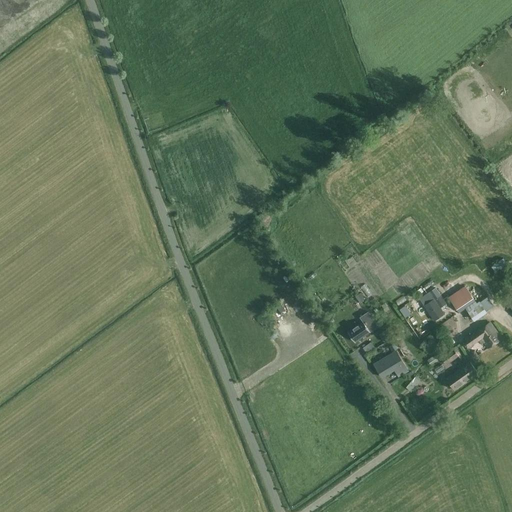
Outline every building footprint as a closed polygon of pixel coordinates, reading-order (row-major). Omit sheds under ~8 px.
[(507,263),(503,258),(491,266),(495,272),(507,263)] [(437,287),(420,299),(435,320),(444,314),(442,310),(446,306),(445,305),(448,303),(437,287)] [(365,300),(360,293),(355,297),(360,303),(365,300)] [(475,301),(466,308),(475,321),(488,312),(487,311),(494,306),(488,297),(481,302),(480,301),(477,303),(475,301)] [(414,316),(419,312),(414,305),(409,309),(414,316)] [(355,342),(378,326),(368,312),(360,317),(363,321),(348,332),(355,342)] [(490,322),(462,341),(467,348),(478,340),(481,344),(485,342),(488,347),(502,338),(490,322)] [(384,329),(378,334),(383,340),(389,336),(384,329)] [(393,352),(382,359),(374,364),(381,377),(394,369),(398,376),(409,370),(397,350),(399,349),(395,343),(390,347),(393,352)] [(447,365),(459,356),(453,348),(441,357),(447,365)] [(473,359),(478,355),(474,350),(469,354),(473,359)] [(435,355),(428,360),(431,365),(438,360),(435,355)] [(479,374),(470,362),(447,378),(455,390),(479,374)]
